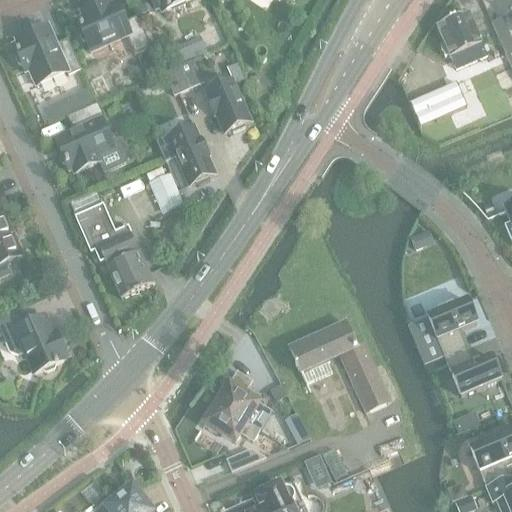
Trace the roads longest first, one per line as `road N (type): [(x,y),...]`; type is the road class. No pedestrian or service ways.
road 1 (residential): [(129,375),(0,91)]
road 2 (residential): [(504,300),(474,244),(439,205),(321,120)]
road 3 (tertiary): [(129,375),(260,196)]
road 4 (tertiary): [(0,493),(129,375)]
road 5 (residential): [(192,511),(129,375)]
road 6 (tertiary): [(321,120),(399,0)]
road 7 (tertiary): [(356,0),(295,123)]
